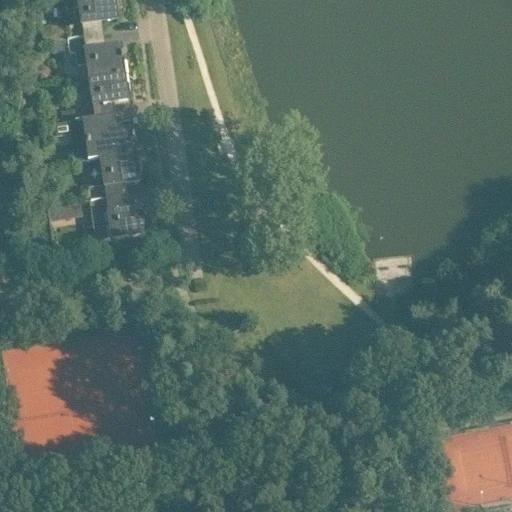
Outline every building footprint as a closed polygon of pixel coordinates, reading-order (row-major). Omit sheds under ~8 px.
[(75,29),(66,30),(68,43),(98,39),(104,38),(102,26),(117,24),(113,0),(81,0),(79,0),(83,28),(75,29)] [(98,39),(68,43),(69,53),(69,55),(75,54),(77,68),(87,66),(89,81),(125,76),(123,62),(124,62),(123,56),(122,56),(121,48),(106,50),(104,38),(98,39)] [(68,114),(60,115),(62,126),(70,125),(79,123),(115,118),(114,106),(129,104),(125,76),(89,81),(91,94),(84,95),(86,110),(78,111),(78,112),(68,114)] [(79,123),(70,125),(71,137),(73,137),(75,145),(72,146),(75,165),(85,164),(101,161),(136,156),(134,143),(135,143),(134,136),(133,136),(132,128),(117,130),(115,118),(79,123)] [(105,189),(89,192),(91,204),(127,199),(125,187),(140,185),(136,156),(101,161),(105,189)] [(127,199),(91,204),(93,219),(95,231),(97,245),(113,242),(130,240),(138,239),(147,237),(145,223),(147,223),(146,217),(145,217),(143,209),(128,211),(127,199)] [(60,210),(48,212),(50,225),(62,223),(60,210)]
